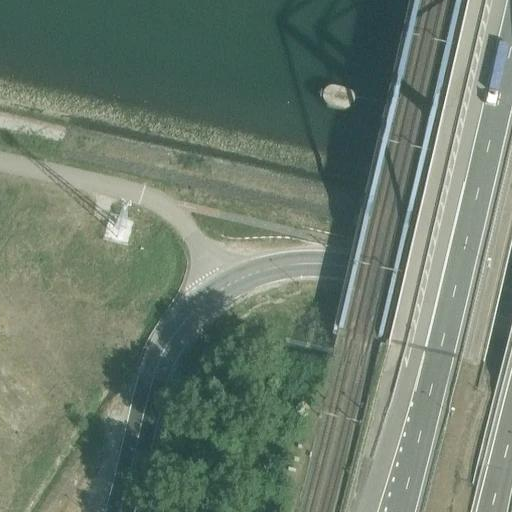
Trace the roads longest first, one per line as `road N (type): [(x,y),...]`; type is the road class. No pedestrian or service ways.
road 1 (unclassified): [(117,511),(158,355),(198,304),(231,280),(329,263),(511,305)]
road 2 (motorway): [(511,33),(390,511)]
road 3 (unclassified): [(0,165),(161,207)]
